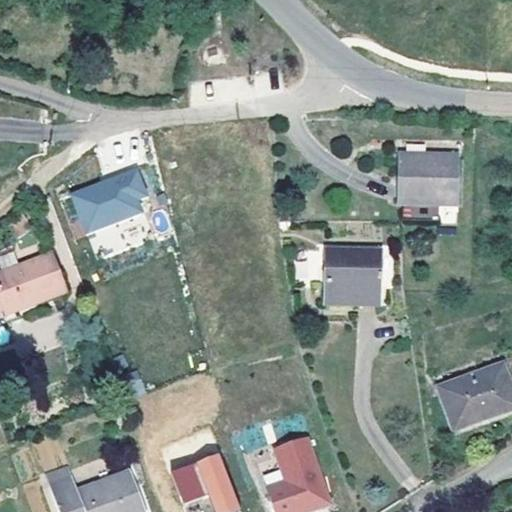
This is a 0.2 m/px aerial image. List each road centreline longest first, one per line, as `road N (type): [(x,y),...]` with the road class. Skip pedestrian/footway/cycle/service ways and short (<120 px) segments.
road 1 (residential): [(117,122),(320,98),(352,69)]
road 2 (tertiary): [(352,69),(433,98),(511,102)]
road 3 (track): [(0,214),(56,160),(117,122)]
